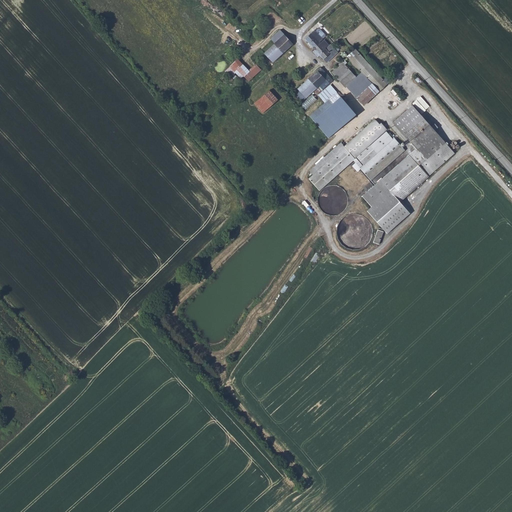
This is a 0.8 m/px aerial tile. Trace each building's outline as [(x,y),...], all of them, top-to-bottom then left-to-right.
[(317,28),(314,31),(321,39),(324,36),(324,34),(318,28),(317,28)] [(271,38),(276,43),(285,35),(280,30),(271,38)] [(314,31),(313,30),(304,39),(311,46),(312,48),(313,48),(319,43),(318,42),(322,39),(321,39),(314,31)] [(276,43),(264,53),(272,63),(293,45),(285,35),(276,43)] [(323,40),(319,44),(314,49),(314,50),(319,55),(324,60),(333,51),(328,46),(325,49),(324,48),(327,45),(323,40)] [(333,51),(324,60),(326,62),(335,55),(333,51)] [(390,85),(357,51),(349,58),(381,93),(390,85)] [(249,69),(238,55),(225,66),(231,73),(238,67),(247,78),(261,67),(257,62),(249,69)] [(343,61),(342,63),(338,66),(343,72),(348,67),(343,61)] [(343,72),(338,66),(332,71),(333,72),(341,81),(352,71),(348,67),(343,72)] [(324,74),(320,69),(316,73),(321,77),(324,74)] [(316,73),(306,82),(315,91),(319,87),(315,83),(321,77),(316,73)] [(324,74),(321,77),(315,83),(319,87),(328,78),(324,74)] [(306,82),(296,91),(297,93),(295,95),(298,100),(301,97),(304,100),(315,91),(306,82)] [(377,94),(366,83),(356,92),(367,103),(377,94)] [(354,109),(331,85),(320,96),(343,119),(354,109)] [(264,114),(279,99),(270,89),(255,103),(264,114)] [(430,106),(420,95),(412,103),(422,113),(430,106)] [(318,97),(305,109),(311,115),(323,103),(318,97)] [(445,142),(412,104),(393,121),(412,143),(411,144),(415,149),(417,147),(427,158),(445,142)] [(358,165),(374,183),(406,152),(397,142),(379,157),(373,150),(360,162),(360,161),(389,134),(379,122),(348,149),(346,146),(311,177),(325,194),(358,165)] [(415,149),(362,196),(371,206),(367,210),(377,221),(400,201),(455,152),(445,142),(427,158),(417,147),(415,149)] [(400,201),(377,221),(387,232),(410,212),(400,201)] [(377,229),(373,241),(379,243),(383,231),(377,229)]
